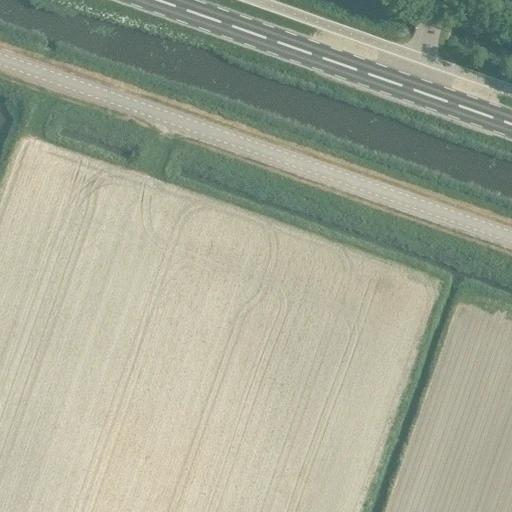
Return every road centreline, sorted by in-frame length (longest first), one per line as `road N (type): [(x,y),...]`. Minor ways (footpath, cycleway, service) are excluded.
road 1 (unclassified): [(511,237),(0,58)]
road 2 (primary): [(511,122),(162,0)]
